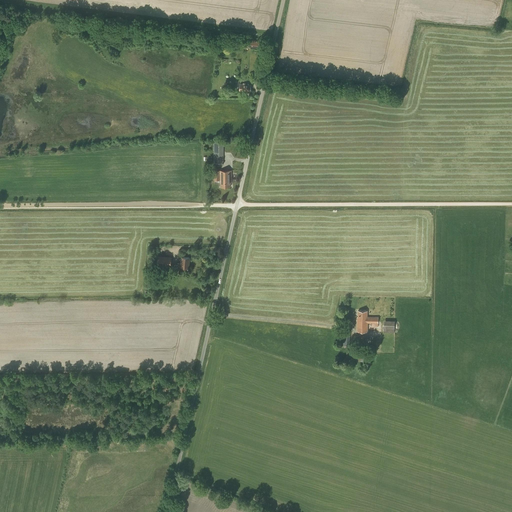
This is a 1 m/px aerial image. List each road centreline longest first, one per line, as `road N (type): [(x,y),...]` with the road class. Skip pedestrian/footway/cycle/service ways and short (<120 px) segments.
road 1 (unclassified): [(167,511),(284,0)]
road 2 (track): [(511,204),(237,205)]
road 3 (track): [(0,205),(237,205)]
road 4 (track): [(0,386),(79,388),(178,407)]
road 5 (unknown): [(206,339),(349,342)]
